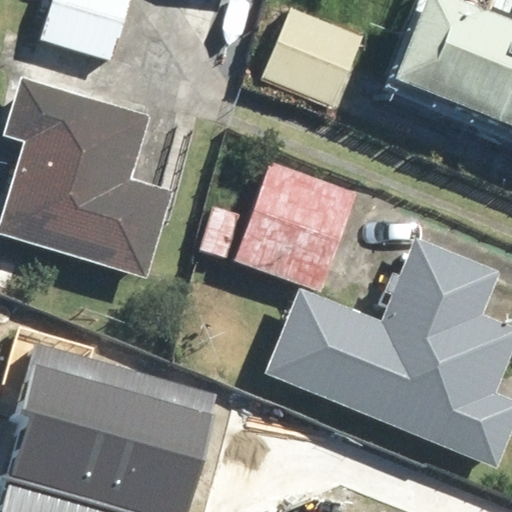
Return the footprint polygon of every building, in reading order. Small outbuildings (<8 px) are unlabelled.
[(131,180),(150,114),(92,98),(104,58),(116,61),(133,0),(50,0),(40,39),(45,40),(35,76),(29,75),(12,135),(24,139),(0,223),(0,231),(147,274),(171,191),(131,180)] [(511,18),(462,0),(424,0),(395,79),(511,123),(511,18)] [(368,32),(293,4),(262,86),(337,114),(368,32)] [(353,196),(272,161),(233,253),(314,287),(353,196)] [(382,323),(301,288),(265,371),(498,471),(511,439),(511,390),(502,386),(511,363),(511,326),(481,313),(498,274),(417,239),(382,323)] [(181,511),(216,396),(37,343),(13,424),(26,428),(12,476),(135,511),(181,511)] [(83,511),(10,490),(3,511),(83,511)]
